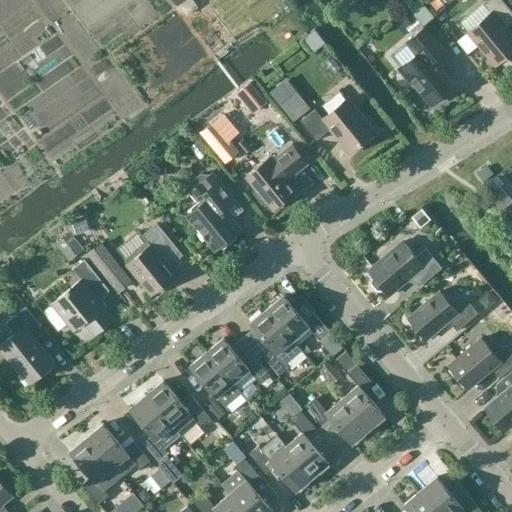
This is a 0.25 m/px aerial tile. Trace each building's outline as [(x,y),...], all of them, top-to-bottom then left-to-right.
[(469,32),(457,42),(467,54),(479,45),(496,65),(511,51),(511,37),(505,28),(511,22),(511,12),(502,0),(489,0),(484,5),(491,14),(469,32)] [(466,26),(475,11),(467,6),(458,21),(466,26)] [(398,17),(408,29),(418,20),(408,8),(398,17)] [(416,55),(399,70),(411,84),(413,83),(432,105),(437,100),(440,101),(449,94),(449,90),(455,86),(434,61),(446,51),(426,27),(406,43),(416,55)] [(253,112),(266,102),(251,83),(238,94),(253,112)] [(277,100),(288,99),(287,86),(275,88),(277,100)] [(330,130),(350,154),(376,133),(348,99),(323,119),(315,110),(301,121),(317,141),(330,130)] [(293,176),(307,164),(292,145),(272,162),(270,158),(246,178),(273,210),(297,191),(286,179),(292,174),(293,176)] [(487,166),(477,174),(483,181),(493,174),(487,166)] [(201,204),(187,216),(216,252),(241,231),(224,210),(235,202),(212,173),(211,175),(200,174),(192,180),(191,190),(190,191),(201,204)] [(484,188),(489,195),(499,186),(503,184),(497,177),(484,188)] [(429,216),(422,208),(412,216),(420,224),(429,216)] [(81,217),(71,221),(75,234),(85,231),(81,217)] [(139,231),(117,249),(129,264),(127,265),(152,295),(176,275),(163,259),(177,248),(157,223),(142,235),(139,231)] [(84,249),(83,248),(78,242),(70,233),(56,245),(70,262),(84,249)] [(100,242),(86,253),(118,292),(132,281),(100,242)] [(442,268),(426,249),(416,258),(403,242),(368,271),(374,278),(372,280),(371,284),(377,290),(381,291),(384,289),(390,296),(415,274),(424,284),(442,268)] [(98,299),(109,291),(84,260),(73,269),(82,280),(52,304),(74,330),(84,322),(94,335),(114,319),(98,299)] [(479,314),(470,303),(458,313),(439,292),(408,318),(427,340),(449,322),(457,332),(479,314)] [(496,302),(489,294),(483,298),(483,304),(488,309),(496,302)] [(305,320),(286,297),(284,295),(267,309),(293,340),(309,327),(320,341),(330,332),(314,313),(305,320)] [(48,302),(38,309),(53,330),(62,323),(48,302)] [(17,388),(26,380),(29,384),(43,373),(44,374),(43,375),(44,376),(45,375),(51,370),(52,370),(53,369),(52,367),(51,368),(50,367),(55,363),(42,347),(39,349),(29,337),(42,327),(41,325),(40,325),(26,307),(6,323),(15,334),(0,345),(0,347),(0,348),(19,371),(9,379),(17,388)] [(301,349),(293,340),(267,309),(250,323),(252,326),(272,348),(262,356),(279,376),(289,367),(286,363),(302,350),(301,349)] [(224,338),(207,352),(233,383),(241,392),(256,379),(260,384),(262,383),(269,377),(270,375),(254,356),(244,363),(225,341),(226,340),(224,338)] [(511,368),(511,353),(505,346),(495,355),(481,339),(449,366),(468,389),(491,369),(499,379),(511,368)] [(305,345),(301,349),(302,350),(306,355),(311,351),(305,345)] [(207,352),(190,366),(192,368),(211,391),(202,399),(219,419),(229,410),(226,407),(242,394),(241,392),(233,383),(207,352)] [(373,383),(356,363),(346,352),(336,360),(358,386),(342,399),(369,430),(386,416),(384,413),(383,414),(364,391),(373,383)] [(327,362),(318,370),(324,378),(334,370),(327,362)] [(511,370),(496,384),(504,394),(486,409),(504,432),(511,425),(511,370)] [(269,377),(262,383),(266,388),(273,382),(269,377)] [(163,381),(147,395),(173,426),(181,435),(181,436),(197,423),(200,427),(210,418),(193,398),(184,406),(165,383),(163,381)] [(147,395),(130,409),(132,412),(132,411),(151,434),(142,442),(159,462),(169,453),(165,448),(181,435),(173,426),(147,395)] [(369,430),(342,399),(327,412),(315,398),(305,407),(322,427),(331,419),(352,444),(369,430)] [(329,463),(327,461),(308,438),(317,431),(300,411),(290,419),(302,433),(286,446),(313,477),(329,463)] [(124,449),(105,426),(103,424),(86,438),(120,478),(136,465),(140,470),(150,461),(133,441),(124,449)] [(105,491),(120,478),(86,438),(70,452),(91,477),(82,484),(99,504),(109,496),(105,491)] [(313,477),(286,446),(271,459),(259,446),(249,454),(266,474),(275,466),(296,492),(313,477)] [(271,511),(273,511),(271,508),(271,509),(252,486),(261,478),(244,458),(234,467),(237,470),(220,483),(230,494),(245,511),(271,511)] [(202,462),(192,469),(200,478),(209,471),(202,462)] [(174,470),(167,476),(173,484),(180,478),(174,470)] [(439,479),(437,477),(420,491),(438,511),(482,511),(467,494),(458,502),(439,479)] [(0,511),(0,507),(13,496),(0,481),(0,511)] [(144,489),(136,495),(143,503),(150,497),(144,489)] [(438,511),(420,491),(404,505),(406,507),(409,511),(438,511)] [(245,511),(230,494),(214,507),(203,493),(193,502),(201,511),(245,511)]
